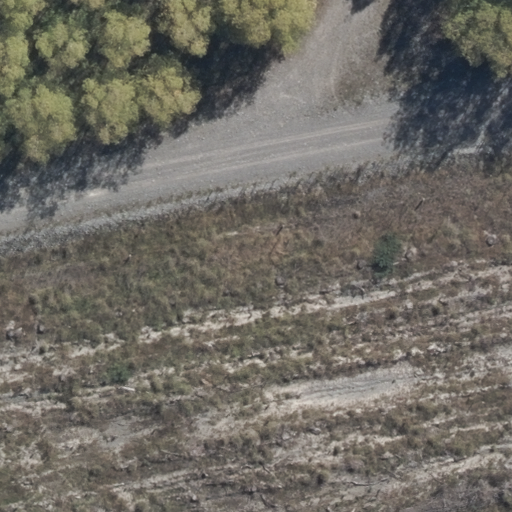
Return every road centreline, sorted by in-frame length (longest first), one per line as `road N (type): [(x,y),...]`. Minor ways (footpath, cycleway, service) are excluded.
road 1 (unclassified): [(0,198),(290,140)]
road 2 (unclassified): [(290,140),(511,100)]
road 3 (unclassified): [(290,140),(338,0)]
